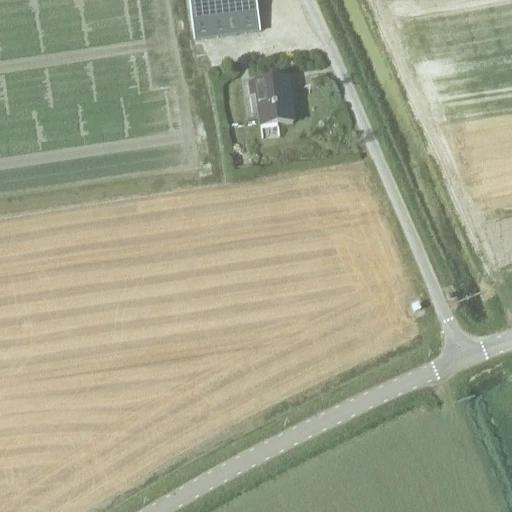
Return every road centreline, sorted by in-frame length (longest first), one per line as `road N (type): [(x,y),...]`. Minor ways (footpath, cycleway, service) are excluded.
road 1 (unknown): [(463,361),(303,0)]
road 2 (unclassified): [(168,511),(511,340)]
